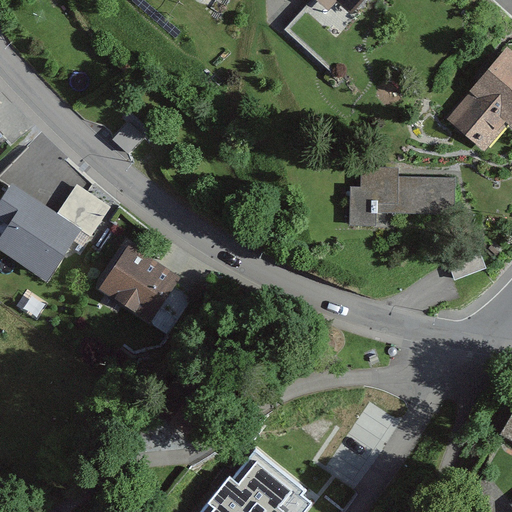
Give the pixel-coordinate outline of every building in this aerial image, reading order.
[(326,0),(349,19),(365,0),(326,0)] [(511,49),(509,47),(447,120),(487,154),(511,124),(511,49)] [(400,165),(364,164),(364,181),(352,181),(352,224),(393,224),(393,209),(456,210),(456,175),(400,174),(400,165)] [(0,241),(44,274),(76,229),(14,183),(0,202),(0,208),(14,219),(0,238),(0,241)] [(0,233),(2,234),(11,219),(0,212),(0,233)] [(182,271),(130,238),(99,287),(151,320),(182,271)] [(455,278),(486,271),(482,253),(451,260),(455,278)] [(511,418),(501,441),(511,445),(511,418)] [(333,511),(334,511),(256,451),(233,480),(217,467),(181,511),(333,511)]
